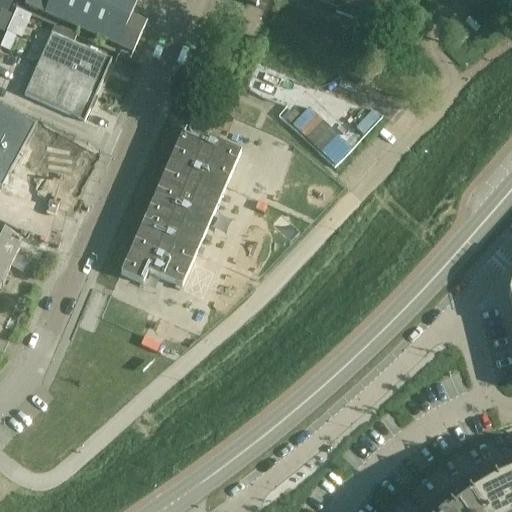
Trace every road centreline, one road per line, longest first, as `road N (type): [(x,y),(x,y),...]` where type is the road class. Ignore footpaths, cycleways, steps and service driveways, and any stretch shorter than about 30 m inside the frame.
road 1 (residential): [(0,462),(21,479),(50,482),(73,470),(282,277),(461,83),(412,38),(444,2),(463,0)]
road 2 (secondary): [(175,503),(295,413),(387,328),(511,190)]
road 3 (residential): [(0,410),(35,361),(191,0)]
road 4 (residential): [(511,250),(346,419),(228,511)]
